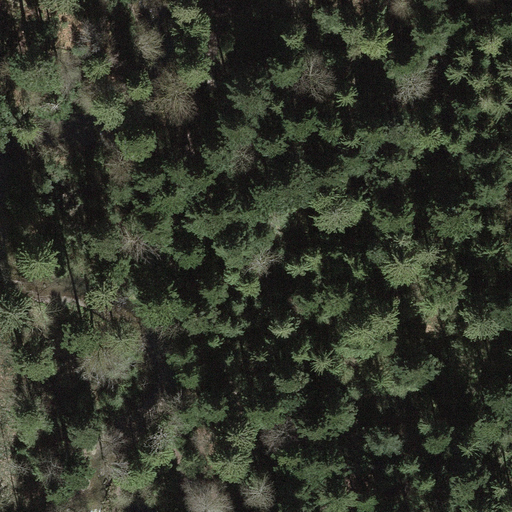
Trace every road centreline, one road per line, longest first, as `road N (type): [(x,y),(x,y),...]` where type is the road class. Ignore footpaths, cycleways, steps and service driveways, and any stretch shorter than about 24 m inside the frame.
road 1 (track): [(322,511),(274,452),(167,283),(164,264),(220,0)]
road 2 (track): [(268,511),(207,482),(129,464)]
